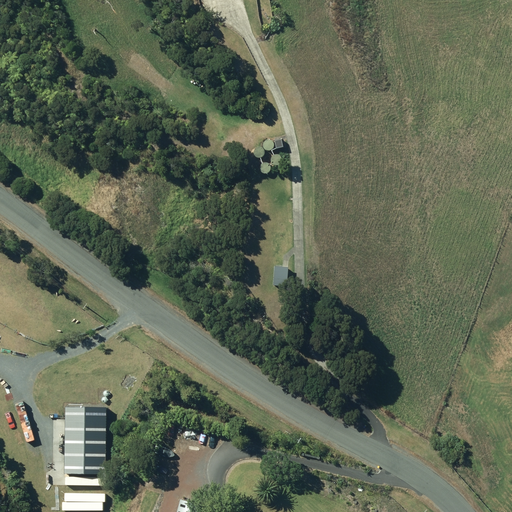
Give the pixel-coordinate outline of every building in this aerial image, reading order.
[(225,12),(208,7),(206,15),(223,19),(225,12)] [(259,125),(266,131),(274,122),(267,116),(259,125)] [(274,140),(276,147),(283,145),(282,138),(274,140)] [(283,279),(291,279),(291,260),(283,260),(283,279)] [(176,511),(204,511),(206,506),(180,498),(176,511)]
